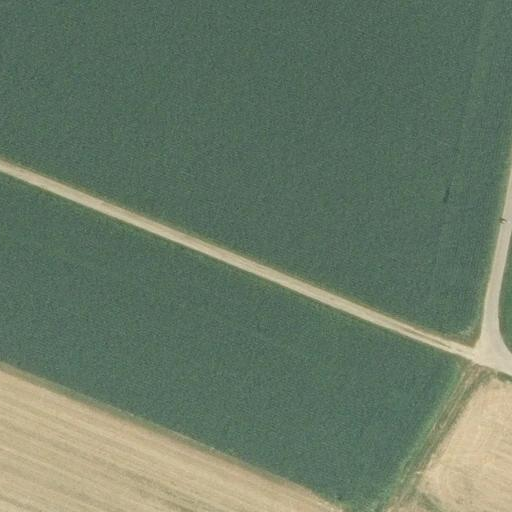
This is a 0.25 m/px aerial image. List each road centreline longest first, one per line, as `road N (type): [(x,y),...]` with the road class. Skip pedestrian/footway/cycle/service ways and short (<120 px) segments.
road 1 (track): [(0,172),(483,358)]
road 2 (track): [(483,358),(511,188)]
road 3 (track): [(483,358),(404,511)]
